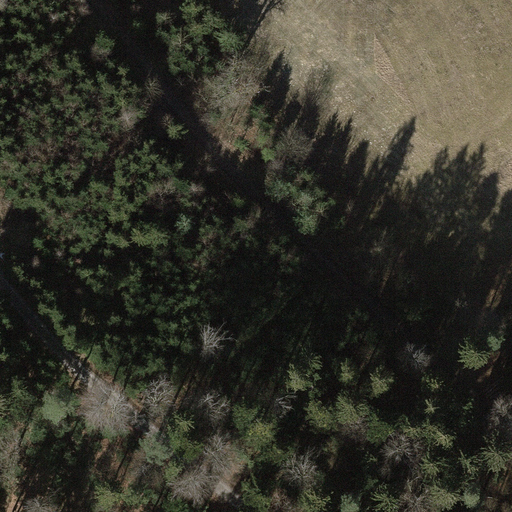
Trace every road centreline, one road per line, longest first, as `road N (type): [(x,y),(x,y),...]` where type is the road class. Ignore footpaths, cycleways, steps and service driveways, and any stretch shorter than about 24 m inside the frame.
road 1 (track): [(95,0),(240,176),(451,375),(511,448)]
road 2 (track): [(247,511),(82,371),(0,277)]
